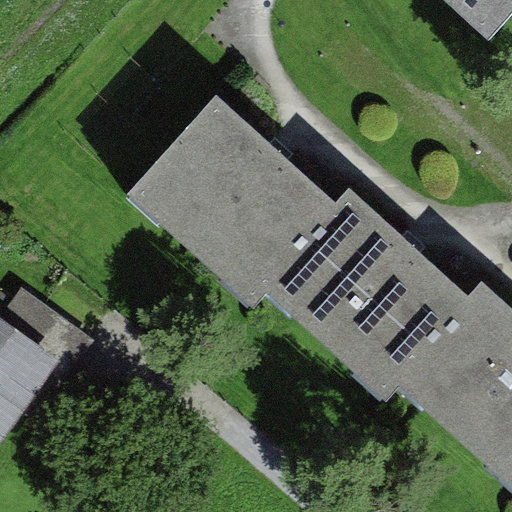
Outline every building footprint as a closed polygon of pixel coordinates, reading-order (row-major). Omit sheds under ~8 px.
[(511,0),(431,0),(504,65),(511,55),(511,0)] [(350,185),(226,78),(139,178),(263,285),(273,272),(350,185)] [(362,172),(350,185),(273,272),(396,380),(408,365),(485,281),(362,172)] [(511,279),(498,267),(485,281),(408,365),(511,459),(511,279)] [(0,463),(35,415),(49,425),(105,348),(31,294),(13,320),(0,310),(0,463)]
